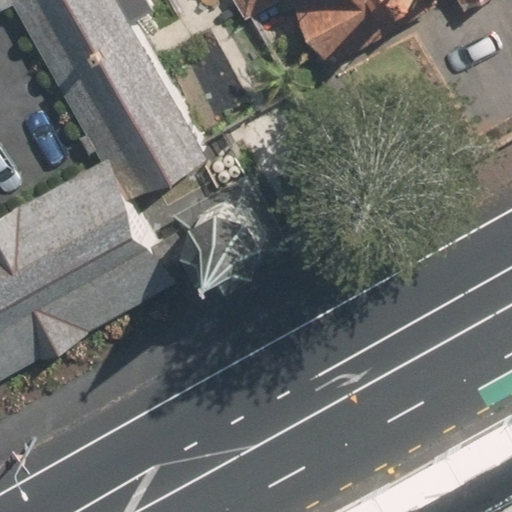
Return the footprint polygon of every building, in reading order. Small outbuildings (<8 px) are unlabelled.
[(31,0),(138,185),(214,142),(139,12),(160,0),(31,0)] [(279,0),(246,0),(254,15),(279,0)] [(113,150),(0,214),(0,381),(185,275),(173,255),(155,223),(113,150)] [(257,163),(184,206),(203,237),(226,277),(299,235),(257,163)] [(155,223),(173,255),(203,237),(184,206),(155,223)] [(511,511),(511,485),(456,511),(511,511)]
